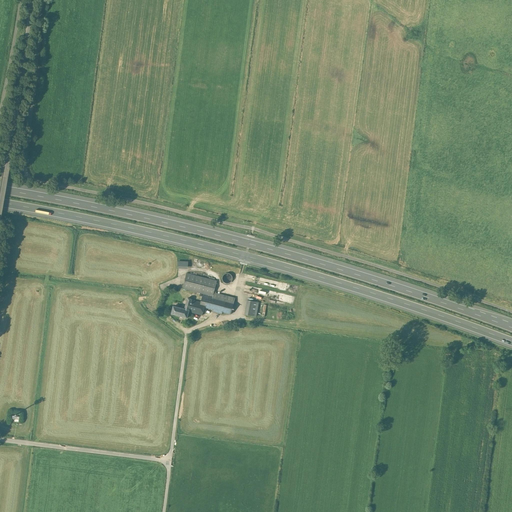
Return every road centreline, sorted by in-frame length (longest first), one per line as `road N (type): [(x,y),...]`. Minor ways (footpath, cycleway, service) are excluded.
road 1 (unclassified): [(41,0),(29,178),(298,240),(511,310)]
road 2 (motorway): [(511,327),(254,242),(0,187)]
road 3 (motorway): [(0,201),(244,254),(511,340)]
road 4 (unclassified): [(0,439),(171,458),(164,511)]
road 5 (unclassified): [(30,0),(0,199)]
